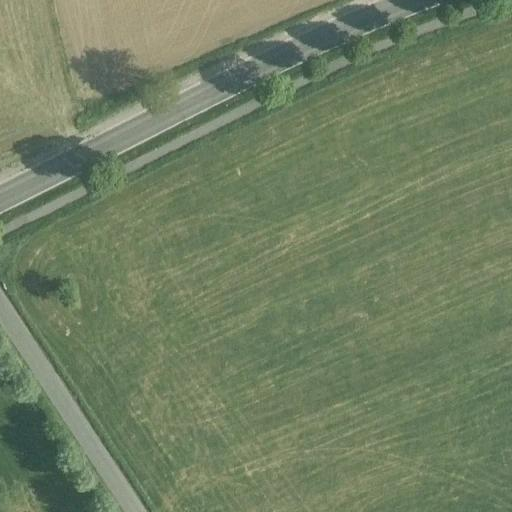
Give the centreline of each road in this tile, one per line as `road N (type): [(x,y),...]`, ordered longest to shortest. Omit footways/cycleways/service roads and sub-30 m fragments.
road 1 (tertiary): [(0,199),(348,27),(422,0)]
road 2 (unclassified): [(140,511),(0,301)]
